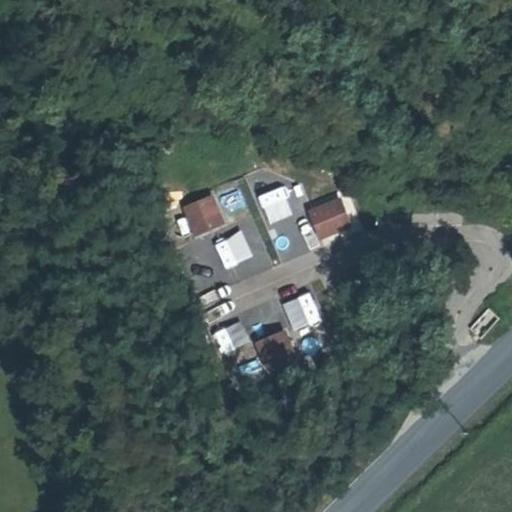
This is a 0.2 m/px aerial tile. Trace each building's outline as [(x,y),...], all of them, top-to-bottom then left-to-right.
[(282,222),(292,218),(283,197),(273,201),(282,222)] [(217,199),(186,213),(198,238),(228,224),(217,199)] [(341,201),(309,216),(322,244),(354,229),(341,201)] [(225,235),(236,265),(265,255),(255,225),(225,235)] [(489,310),(470,326),(479,336),(498,321),(489,310)] [(288,333),(257,347),(269,374),(300,360),(288,333)]
